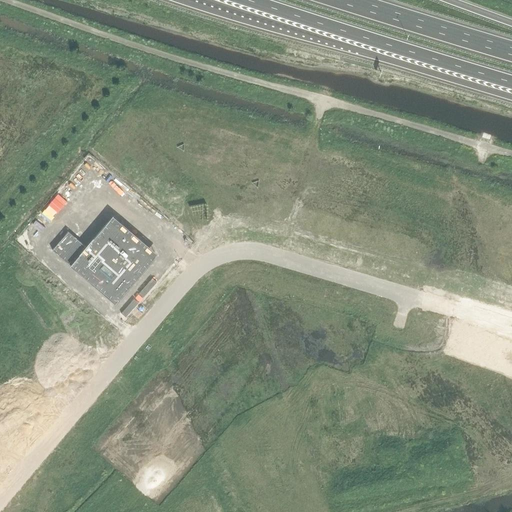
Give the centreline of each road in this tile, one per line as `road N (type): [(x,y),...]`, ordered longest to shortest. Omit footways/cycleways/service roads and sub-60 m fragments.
road 1 (unclassified): [(0,501),(184,279),(217,257),(263,252),(511,328)]
road 2 (track): [(3,0),(511,155)]
road 3 (trunk): [(203,0),(511,97)]
road 4 (trunk): [(244,0),(511,82)]
road 5 (trunk): [(511,52),(342,0)]
